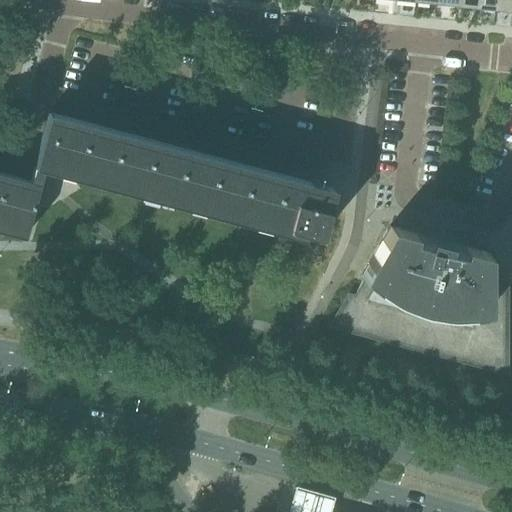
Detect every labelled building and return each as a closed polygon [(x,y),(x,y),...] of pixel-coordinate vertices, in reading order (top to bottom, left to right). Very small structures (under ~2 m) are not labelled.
[(477,0),(477,7),(497,9),(498,0),(477,0)] [(511,0),(498,0),(497,9),(511,10),(511,0)] [(35,163),(44,166),(303,235),(303,236),(304,237),(306,231),(322,236),(329,208),(346,212),(349,199),(349,198),(349,197),(348,197),(302,184),(303,179),(301,178),(300,179),(288,176),(50,112),(51,111),(49,110),(35,163)] [(0,227),(24,234),(24,235),(26,236),(40,183),(0,172),(0,227)] [(355,294),(351,293),(333,324),(505,370),(505,284),(489,280),(489,251),(464,245),(463,250),(458,249),(458,250),(448,247),(449,240),(430,235),(428,242),(417,239),(418,239),(413,238),(415,232),(390,225),(361,275),(364,277),(355,294)] [(333,511),(336,498),(296,487),(289,511),(333,511)]
